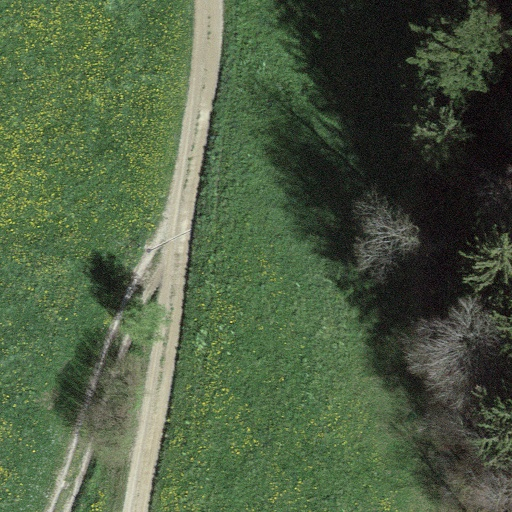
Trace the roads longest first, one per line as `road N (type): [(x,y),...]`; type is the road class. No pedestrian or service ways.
road 1 (track): [(138,511),(205,0)]
road 2 (track): [(55,511),(135,282),(185,179)]
